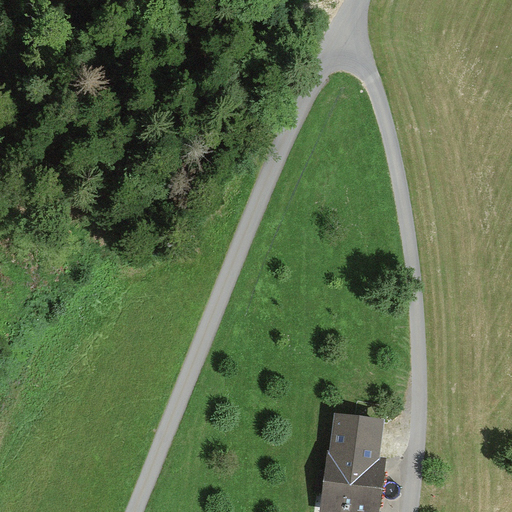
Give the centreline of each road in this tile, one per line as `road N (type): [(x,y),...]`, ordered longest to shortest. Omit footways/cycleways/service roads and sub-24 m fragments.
road 1 (unclassified): [(133,511),(257,192),(344,22)]
road 2 (unclassified): [(411,511),(420,390),(409,241),(380,100),(344,22)]
road 3 (track): [(0,85),(34,53),(92,20),(162,5),(344,22)]
